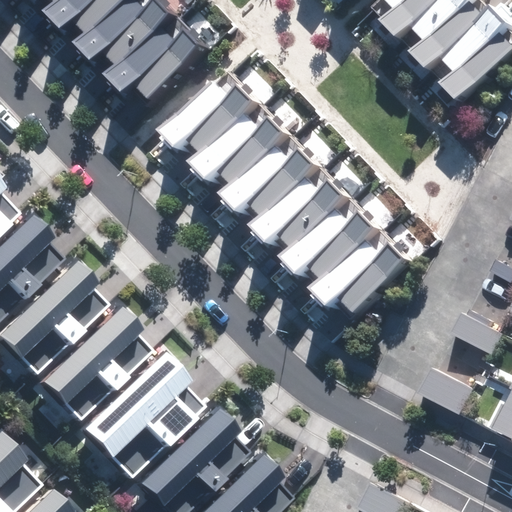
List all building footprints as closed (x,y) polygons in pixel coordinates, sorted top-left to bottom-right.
[(203,49),(158,0),(51,0),(53,2),(45,10),(59,26),(69,17),(84,34),(74,43),(89,59),(98,50),(110,64),(101,72),(120,93),(130,85),(145,101),(203,49)] [(439,81),(455,100),(511,52),(511,31),(485,0),(383,0),(389,7),(377,18),(393,38),(408,25),(421,41),(408,51),(423,69),(437,58),(449,72),(439,81)] [(334,299),(349,316),(407,263),(227,65),(155,130),(173,149),(184,139),(196,152),(186,161),(203,180),(211,173),(225,189),(219,194),(234,211),(244,203),(257,217),(248,225),(262,240),(272,231),(288,248),(278,257),(293,273),(302,265),(314,278),(305,286),(324,308),(334,299)] [(8,186),(0,177),(0,233),(21,213),(1,193),(8,186)] [(59,236),(32,209),(0,241),(0,323),(66,257),(52,243),(59,236)] [(104,285),(77,258),(0,336),(0,352),(4,357),(0,361),(0,369),(16,385),(26,374),(35,383),(111,306),(97,292),(104,285)] [(511,269),(495,260),(489,270),(510,283),(511,279),(511,269)] [(146,329),(119,303),(34,389),(46,401),(38,410),(58,429),(68,418),(77,427),(153,351),(139,337),(146,329)] [(461,312),(450,333),(493,355),(504,334),(492,328),(496,321),(469,308),(466,315),(461,312)] [(195,380),(168,353),(87,432),(101,446),(87,460),(106,479),(121,465),(134,478),(207,407),(188,387),(195,380)] [(472,388),(430,367),(417,393),(459,414),(472,388)] [(247,431),(220,404),(134,491),(147,503),(138,511),(194,511),(253,452),(239,438),(247,431)] [(511,439),(511,409),(500,433),(511,439)] [(0,511),(15,511),(41,488),(35,481),(19,465),(22,462),(14,454),(0,440),(0,511)] [(289,476),(262,450),(200,511),(281,511),(296,498),(282,484),(289,476)] [(406,511),(411,504),(370,482),(356,508),(363,511),(406,511)] [(68,511),(56,500),(48,492),(27,511),(68,511)]
